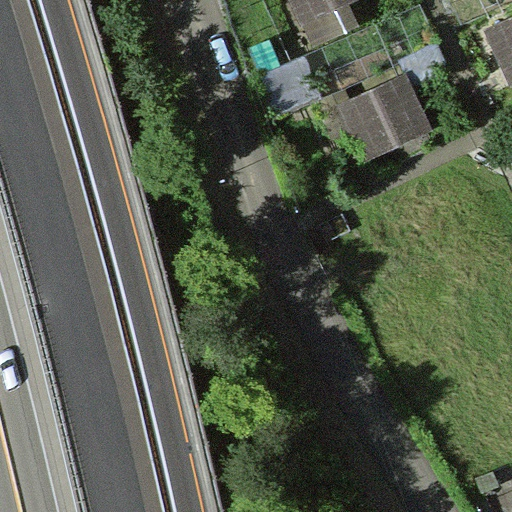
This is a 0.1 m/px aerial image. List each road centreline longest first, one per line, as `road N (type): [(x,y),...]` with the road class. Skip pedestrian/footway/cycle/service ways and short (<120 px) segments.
road 1 (residential): [(188,0),(301,285),(434,511)]
road 2 (motorway): [(134,511),(108,382),(0,0)]
